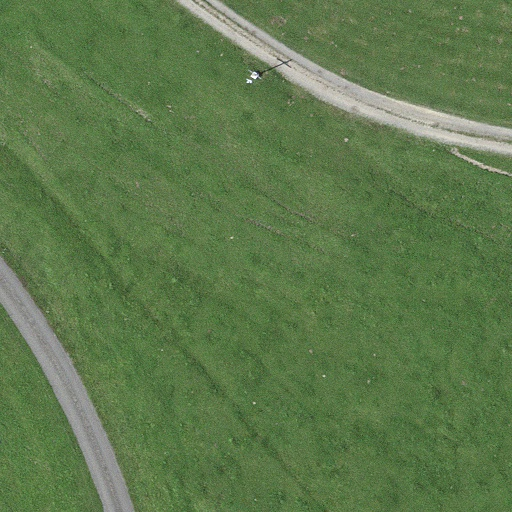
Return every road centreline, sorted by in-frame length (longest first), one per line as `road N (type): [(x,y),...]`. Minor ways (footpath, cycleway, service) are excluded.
road 1 (track): [(511,147),(409,125),(205,0)]
road 2 (unclassified): [(121,511),(97,437),(35,320),(0,275)]
